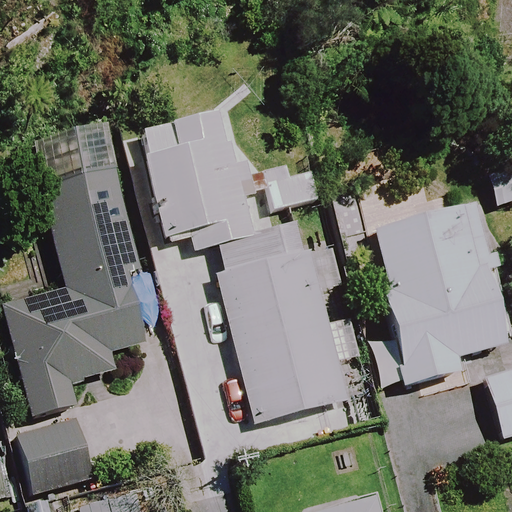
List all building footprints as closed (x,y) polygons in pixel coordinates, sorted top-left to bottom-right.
[(337,377),(358,372),(330,253),(294,262),(287,233),(242,243),(213,120),(132,140),(157,247),(185,241),(190,261),(206,257),(247,431),(345,408),(337,377)] [(131,284),(94,139),(21,158),(57,298),(0,312),(0,332),(24,425),(68,413),(62,390),(107,379),(102,361),(137,352),(120,287),(131,284)] [(511,208),(511,186),(507,172),(477,182),(488,217),(511,208)] [(495,354),(465,214),(368,235),(381,297),(373,299),(383,346),(362,350),(373,399),(454,382),(450,364),(495,354)] [(511,442),(511,377),(478,389),(496,447),(511,442)] [(82,487),(67,430),(9,445),(24,502),(82,487)]
